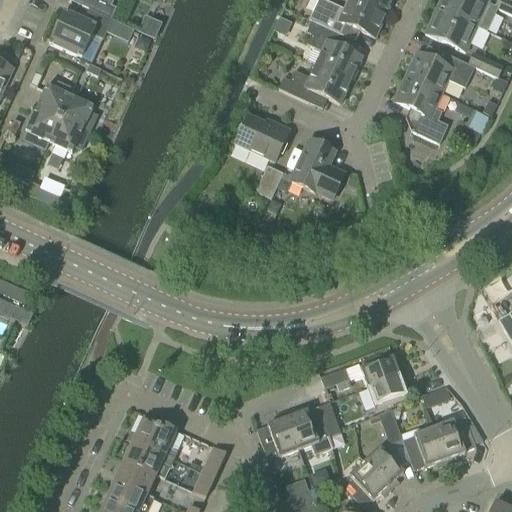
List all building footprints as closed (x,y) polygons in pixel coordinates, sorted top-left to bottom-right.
[(84,0),(81,8),(87,12),(110,22),(115,10),(110,8),(113,0),(84,0)] [(350,30),(374,41),(385,17),(349,0),(343,12),(319,1),(308,24),(311,25),(339,38),(345,40),(350,30)] [(348,0),(349,0),(385,17),(392,0),(348,0)] [(488,4),(477,0),(441,0),(436,12),(476,30),(486,35),(497,11),(487,6),(488,4)] [(511,3),(504,0),(498,0),(494,9),(511,16),(511,3)] [(91,37),(102,42),(111,23),(110,22),(87,12),(83,22),(63,13),(48,46),(80,61),(91,37)] [(436,12),(424,37),(464,56),(476,30),(436,12)] [(320,55),(314,68),(349,84),(360,60),(334,49),(339,38),(311,25),(305,36),(310,38),(305,48),(320,55)] [(149,44),(139,39),(136,47),(137,51),(144,54),(149,44)] [(437,66),(415,56),(404,80),(440,97),(446,83),(464,91),(473,70),(468,68),(442,56),(437,66)] [(473,56),(468,68),(473,70),(496,81),(502,69),(473,56)] [(0,97),(12,72),(0,66),(0,97)] [(100,73),(89,67),(85,75),(97,80),(100,73)] [(282,82),(277,92),(307,107),(312,96),(338,108),(349,84),(314,68),(308,82),(293,75),(289,85),(282,82)] [(41,79),(34,76),(28,87),(36,90),(41,79)] [(440,97),(404,80),(393,104),(418,116),(410,134),(438,147),(446,129),(436,124),(440,115),(433,112),(440,97)] [(72,91),(55,83),(51,91),(46,88),(35,112),(58,122),(69,99),(72,91)] [(506,87),(496,83),(493,90),(502,94),(506,87)] [(69,99),(58,122),(88,136),(96,119),(89,115),(92,110),(69,99)] [(44,152),(47,146),(58,122),(35,112),(24,135),(29,137),(26,144),(44,152)] [(472,113),(463,130),(480,138),(488,121),(472,113)] [(247,119),(234,148),(273,166),(288,133),(265,123),(263,126),(247,119)] [(14,137),(20,126),(12,122),(7,134),(14,137)] [(88,136),(58,122),(47,146),(54,149),(51,156),(63,161),(66,154),(71,156),(73,151),(80,154),(88,136)] [(315,196),(316,195),(331,202),(343,177),(327,170),(334,154),(308,143),(289,184),(315,196)] [(266,168),(254,195),(269,202),(281,175),(266,168)] [(40,189),(34,201),(61,214),(69,195),(62,191),(59,198),(40,189)] [(277,206),(270,203),(265,213),(273,217),(277,208),(277,206)] [(6,287),(1,297),(18,305),(19,305),(25,293),(24,292),(7,285),(6,287)] [(486,287),(480,290),(484,296),(486,295),(489,293),(486,287)] [(0,302),(0,316),(27,329),(32,317),(0,302)] [(511,314),(497,323),(511,348),(511,347),(511,314)] [(395,369),(391,359),(358,371),(357,368),(346,372),(349,382),(361,378),(365,391),(403,377),(400,368),(395,369)] [(319,380),(323,391),(335,387),(348,383),(349,382),(346,372),(345,371),(319,380)] [(365,391),(373,411),(406,399),(402,389),(407,387),(403,377),(365,391)] [(350,390),(348,383),(335,387),(337,394),(350,390)] [(430,397),(423,400),(426,411),(434,408),(430,397)] [(340,436),(328,406),(317,410),(328,440),(340,436)] [(328,440),(317,410),(306,414),(305,413),(295,416),(294,412),(285,415),(299,453),(309,449),(312,459),(331,451),(328,441),(328,440)] [(400,410),(390,414),(394,423),(398,421),(400,410)] [(388,448),(402,443),(394,423),(390,414),(377,419),(388,448)] [(266,428),(266,429),(255,433),(266,463),(277,459),(278,461),(299,453),(285,415),(274,419),(276,424),(266,428)] [(175,433),(143,419),(132,444),(172,463),(176,454),(167,450),(175,433)] [(379,424),(377,419),(368,422),(370,427),(379,424)] [(452,423),(432,430),(446,468),(456,465),(454,460),(464,456),(463,455),(475,451),(467,429),(472,428),(467,419),(452,425),(452,423)] [(413,439),(402,443),(412,474),(424,469),(424,471),(434,467),(436,472),(446,468),(432,430),(412,437),(413,439)] [(132,444),(123,464),(154,478),(163,482),(172,463),(132,444)] [(212,450),(208,460),(200,476),(213,482),(225,456),(212,450)] [(402,476),(379,450),(364,464),(391,493),(398,486),(394,483),(402,476)] [(123,464),(114,483),(145,498),(154,478),(123,464)] [(350,479),(341,487),(362,511),(370,503),(371,504),(379,497),(382,501),(391,493),(364,464),(349,477),(350,479)] [(200,476),(191,495),(205,501),(213,482),(200,476)] [(145,498),(114,483),(105,503),(124,511),(147,511),(153,501),(145,498)] [(290,511),(311,505),(307,494),(281,504),(284,511),(290,511)] [(124,511),(105,503),(100,511),(124,511)]
